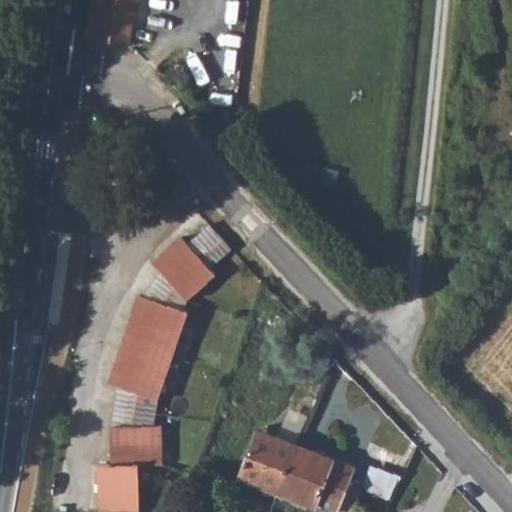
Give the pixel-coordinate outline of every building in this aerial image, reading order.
[(92,0),(86,35),(128,46),(136,0),(92,0)] [(231,233),(209,209),(198,219),(220,244),(231,233)] [(209,253),(220,244),(198,219),(186,229),(209,253)] [(186,286),(215,260),(209,253),(186,229),(181,223),(152,248),(159,256),(186,286)] [(186,286),(159,256),(139,280),(184,296),(186,286)] [(184,296),(139,280),(126,317),(131,319),(126,334),(121,332),(108,369),(116,371),(156,386),(187,297),(184,296)] [(156,386),(116,371),(109,411),(151,410),(156,386)] [(159,449),(159,410),(151,410),(109,411),(109,449),(95,449),(96,496),(102,496),(136,496),(136,449),(159,449)] [(241,476),(279,490),(297,443),(260,430),(241,476)] [(319,500),(339,507),(354,464),(297,443),(279,490),(316,507),(319,500)] [(383,457),(374,474),(399,484),(406,467),(383,457)] [(130,511),(136,496),(102,496),(96,511),(98,511),(130,511)]
